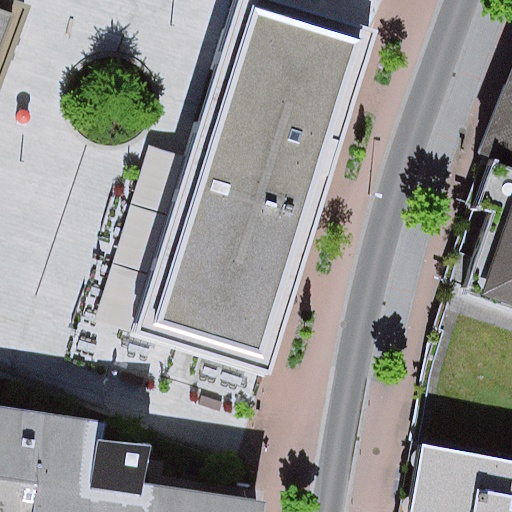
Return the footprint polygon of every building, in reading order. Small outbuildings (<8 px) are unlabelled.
[(30,0),(0,102),(0,371),(52,387),(275,452),(301,364),(160,323),(254,0),(352,0),(403,15),(407,0),(30,0)] [(0,0),(0,102),(30,0),(0,0)] [(403,15),(352,0),(254,0),(211,149),(352,189),(403,15)] [(511,84),(490,141),(511,149),(511,205),(483,283),(511,293),(511,84)] [(352,189),(211,149),(160,323),(301,364),(352,189)] [(441,396),(426,450),(511,466),(511,293),(483,283),(458,343),(441,396)] [(0,428),(0,511),(261,511),(142,494),(148,450),(0,428)] [(511,511),(511,466),(426,450),(414,511),(511,511)]
